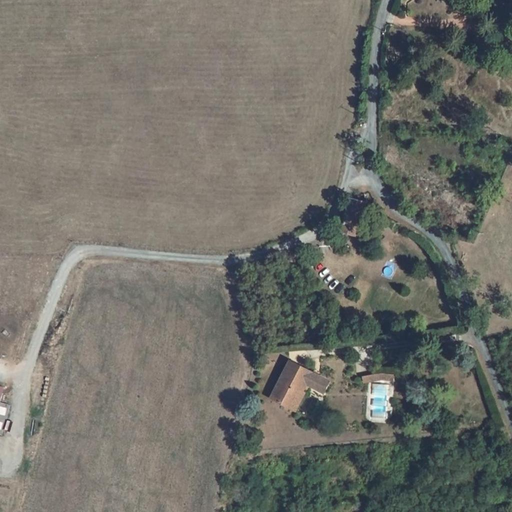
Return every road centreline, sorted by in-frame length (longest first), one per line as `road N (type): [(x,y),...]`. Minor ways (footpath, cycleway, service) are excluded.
road 1 (track): [(369,175),(350,183),(313,234),(274,249),(215,259),(91,248),(77,254),(64,266),(25,371),(0,367)]
road 2 (unclassified): [(511,426),(449,258),(369,175),(370,97),(389,0)]
